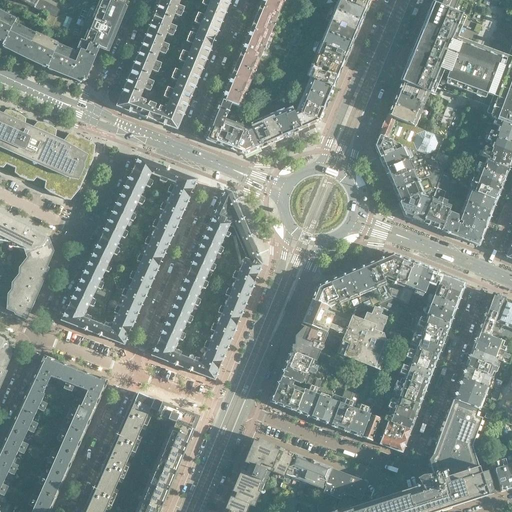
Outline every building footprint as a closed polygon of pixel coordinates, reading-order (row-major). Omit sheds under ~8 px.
[(52,0),(54,1),(54,0),(18,0),(38,11),(57,17),(64,15),(55,7),(41,0),(52,0)] [(125,7),(128,0),(101,0),(100,6),(122,15),(125,7)] [(177,6),(179,1),(176,0),(160,0),(159,4),(181,13),(183,8),(177,6)] [(222,19),(226,9),(204,0),(202,5),(208,7),(206,12),(222,19)] [(226,9),(230,0),(228,0),(203,0),(204,0),(226,9)] [(278,14),(283,2),(278,0),(262,0),(260,6),(276,13),(278,14)] [(370,1),(368,0),(339,0),(339,1),(348,4),(349,2),(353,4),(352,6),(365,12),(370,1)] [(511,25),(479,13),(483,3),(486,4),(488,0),(498,0),(507,4),(509,0),(478,0),(477,4),(471,19),(434,4),(433,4),(433,5),(430,14),(429,13),(429,15),(426,23),(425,23),(425,24),(422,33),(421,33),(421,34),(417,43),(417,44),(413,52),(413,53),(413,54),(409,62),(409,63),(405,72),(405,73),(401,81),(401,82),(426,93),(429,94),(433,86),(492,108),(488,118),(493,120),(511,127),(511,25)] [(467,0),(435,0),(434,4),(471,19),(477,4),(468,0),(467,0)] [(365,12),(352,6),(352,8),(347,6),(348,4),(339,1),(337,5),(333,3),(330,10),(334,12),(361,23),(365,12)] [(311,15),(316,4),(310,2),(306,13),(311,15)] [(122,15),(100,6),(94,3),(64,15),(57,17),(56,18),(51,29),(73,37),(85,42),(90,45),(97,48),(107,52),(122,15)] [(181,13),(159,4),(155,13),(171,20),(173,15),(179,17),(181,13)] [(274,17),(276,13),(260,6),(259,6),(255,18),(273,25),(276,18),(274,17)] [(218,28),(222,19),(206,12),(204,17),(198,14),(196,19),(218,28)] [(361,23),(334,12),(330,23),(339,26),(340,24),(344,26),(343,28),(356,34),(361,23)] [(170,24),(171,20),(155,13),(151,22),(174,32),(176,27),(170,24)] [(307,26),(311,15),(306,13),(301,24),(307,26)] [(77,55),(56,47),(57,46),(34,36),(34,35),(34,36),(13,26),(15,22),(0,14),(0,45),(9,50),(19,55),(26,59),(37,64),(45,67),(51,70),(60,74),(64,75),(73,79),(83,83),(94,55),(87,52),(90,45),(85,42),(73,37),(69,46),(77,55)] [(270,33),(273,25),(255,18),(250,29),(266,36),(268,32),(270,33)] [(218,28),(196,19),(194,24),(200,26),(198,31),(215,37),(218,28)] [(174,32),(151,22),(147,32),(164,39),(166,34),(172,36),(174,32)] [(356,34),(343,28),(343,30),(338,28),(339,26),(330,23),(325,33),(352,44),(356,34)] [(302,37),(307,26),(301,24),(297,35),(302,37)] [(265,40),(266,36),(250,29),(245,41),(263,48),(267,40),(265,40)] [(211,47),(215,37),(198,31),(196,35),(190,33),(188,38),(211,47)] [(162,43),(164,39),(147,32),(144,41),(166,50),(168,46),(162,43)] [(352,44),(325,33),(321,44),(330,48),(330,46),(335,48),(334,50),(347,55),(352,44)] [(298,48),(302,37),(297,35),(292,46),(298,48)] [(207,56),(211,47),(188,38),(186,43),(192,45),(190,50),(206,56),(207,56)] [(166,50),(144,41),(140,50),(156,57),(158,52),(164,55),(166,50)] [(260,56),(263,48),(245,41),(241,53),(257,59),(258,56),(260,56)] [(347,55),(334,50),(334,52),(329,50),(330,48),(321,44),(316,55),(343,66),(347,55)] [(94,55),(97,48),(90,45),(87,52),(94,55)] [(293,59),(298,48),(292,46),(288,56),(293,59)] [(154,62),(156,57),(140,50),(136,59),(158,69),(160,64),(154,62)] [(203,65),(206,56),(190,50),(189,54),(182,52),(181,56),(203,65)] [(257,59),(241,53),(240,53),(236,64),(253,72),(258,60),(257,59)] [(343,66),(316,55),(312,66),(321,70),(321,68),(326,70),(325,72),(338,77),(343,66)] [(199,75),(203,65),(181,56),(179,61),(185,63),(183,68),(199,75)] [(289,70),(293,59),(288,56),(283,67),(289,70)] [(158,69),(136,59),(132,69),(149,75),(150,71),(157,73),(158,69)] [(249,84),(253,72),(236,64),(231,76),(249,84)] [(338,77),(325,72),(325,74),(320,72),(321,70),(312,66),(307,77),(311,79),(334,88),(338,77)] [(195,84),(199,75),(183,68),(181,72),(175,70),(173,75),(195,84)] [(147,80),(149,75),(132,69),(128,78),(151,87),(153,82),(147,80)] [(195,84),(173,75),(171,79),(177,82),(175,86),(192,93),(195,84)] [(243,96),(249,84),(231,76),(226,88),(243,96)] [(151,87),(128,78),(124,87),(125,87),(141,94),(143,89),(149,92),(151,87)] [(329,99),(334,88),(311,79),(306,90),(329,99)] [(422,104),(426,93),(401,82),(396,93),(422,104)] [(188,102),(192,93),(175,86),(173,91),(167,88),(165,93),(188,102)] [(139,98),(141,94),(125,87),(121,97),(143,105),(145,101),(139,98)] [(238,108),(243,96),(226,88),(221,101),(230,105),(238,108)] [(325,111),(329,99),(306,90),(302,101),(325,111)] [(184,111),(188,102),(165,93),(164,98),(170,100),(168,105),(184,111)] [(417,115),(422,104),(396,93),(392,105),(417,115)] [(138,116),(143,105),(121,97),(116,107),(125,110),(124,110),(134,114),(138,116)] [(223,123),(230,105),(221,101),(214,116),(214,117),(213,120),(223,123)] [(320,122),(325,111),(302,101),(297,112),(320,122)] [(154,121),(158,112),(154,110),(156,105),(149,103),(147,107),(143,105),(138,116),(154,122),(154,121)] [(180,120),(184,111),(168,105),(166,109),(160,107),(158,112),(180,120)] [(413,126),(417,115),(392,105),(387,116),(413,126)] [(92,160),(94,146),(89,142),(75,135),(68,134),(62,143),(61,143),(55,140),(55,139),(54,139),(56,131),(51,127),(43,123),(37,122),(31,129),(24,126),(25,119),(20,115),(12,111),(5,110),(1,115),(0,115),(0,167),(3,168),(6,165),(15,169),(14,173),(19,177),(26,181),(33,182),(36,178),(45,182),(44,189),(49,193),(63,200),(70,201),(79,189),(92,160)] [(468,120),(471,112),(465,110),(462,117),(468,120)] [(294,133),(320,122),(297,112),(295,113),(294,111),(285,115),(294,133)] [(176,130),(180,120),(158,112),(154,121),(159,123),(162,125),(168,127),(176,130)] [(294,133),(285,115),(284,113),(273,117),(283,138),(294,133)] [(424,131),(413,126),(387,116),(379,136),(396,143),(405,147),(421,154),(433,158),(441,138),(424,131)] [(283,138),(273,117),(263,122),(272,143),(283,138)] [(465,127),(468,120),(462,117),(459,125),(465,127)] [(214,145),(223,123),(213,120),(212,122),(211,123),(205,138),(205,139),(206,141),(205,141),(214,145)] [(511,127),(493,120),(492,124),(498,126),(496,130),(511,136),(511,127)] [(272,143),(263,122),(252,127),(253,130),(261,148),(272,143)] [(225,149),(233,127),(223,123),(214,145),(225,149)] [(243,131),(235,153),(244,156),(246,156),(245,156),(261,148),(253,130),(252,127),(251,125),(244,128),(243,131)] [(462,135),(465,127),(459,125),(457,133),(462,135)] [(235,153),(243,131),(233,127),(225,149),(235,153)] [(511,136),(496,130),(495,134),(489,132),(488,136),(511,144),(511,136)] [(459,143),(462,135),(457,133),(454,141),(459,143)] [(399,150),(396,143),(379,136),(374,147),(379,158),(399,150)] [(511,144),(488,136),(486,140),(492,142),(490,146),(511,153),(511,144)] [(456,151),(459,143),(454,141),(451,148),(456,151)] [(511,156),(511,153),(490,146),(489,149),(483,147),(482,151),(510,162),(511,156)] [(384,169),(421,154),(405,147),(399,150),(379,158),(384,169)] [(453,158),(456,151),(451,148),(448,156),(453,158)] [(510,162),(482,151),(480,155),(486,157),(485,161),(507,170),(510,162)] [(410,169),(418,165),(419,168),(426,165),(421,154),(384,169),(389,181),(411,171),(410,169)] [(451,166),(453,158),(448,156),(445,163),(445,164),(451,166)] [(155,176),(159,166),(153,164),(138,158),(134,167),(150,174),(155,176)] [(442,172),(445,164),(445,163),(437,160),(428,164),(430,169),(434,167),(439,179),(442,172)] [(507,170),(485,161),(483,165),(477,163),(476,167),(504,177),(507,170)] [(448,174),(451,166),(445,164),(442,172),(448,174)] [(172,182),(176,172),(159,166),(155,176),(158,177),(157,180),(165,183),(168,182),(168,181),(172,182)] [(147,179),(150,174),(134,167),(130,175),(150,185),(151,181),(147,179)] [(504,177),(476,167),(475,171),(480,173),(479,177),(501,185),(504,177)] [(416,182),(411,171),(389,181),(394,192),(416,182)] [(192,190),(196,180),(181,174),(176,172),(172,182),(176,184),(176,183),(192,190)] [(445,181),(448,174),(442,172),(439,179),(445,181)] [(150,185),(130,175),(126,184),(141,191),(144,186),(148,188),(150,185)] [(501,185),(479,177),(477,180),(472,178),(470,182),(498,193),(501,185)] [(418,194),(430,190),(425,178),(416,182),(394,192),(398,203),(418,194)] [(498,193),(470,182),(467,190),(471,191),(495,200),(498,193)] [(188,198),(192,190),(176,183),(176,184),(174,188),(170,186),(168,189),(188,198)] [(139,196),(141,191),(126,184),(122,192),(142,201),(143,198),(139,196)] [(188,198),(168,189),(166,193),(171,195),(169,200),(184,207),(185,207),(188,198)] [(261,264),(241,218),(238,211),(238,210),(231,193),(228,192),(224,191),(216,210),(224,213),(220,221),(228,224),(224,233),(228,235),(231,236),(240,265),(243,266),(242,268),(257,275),(261,264)] [(491,212),(495,200),(471,191),(467,202),(491,212)] [(142,201),(122,192),(119,200),(118,201),(133,208),(136,203),(140,205),(142,201)] [(432,228),(446,194),(441,192),(437,204),(430,201),(422,224),(432,228)] [(411,219),(420,197),(418,194),(398,203),(404,216),(411,219)] [(443,232),(450,213),(452,210),(445,207),(450,196),(446,194),(432,228),(443,232)] [(422,224),(430,201),(420,197),(411,219),(422,224)] [(180,215),(184,207),(169,200),(166,205),(162,203),(160,207),(180,215)] [(133,208),(118,201),(114,209),(114,210),(133,219),(135,215),(131,213),(133,208)] [(487,224),(491,212),(467,202),(463,214),(487,224)] [(180,215),(160,207),(159,210),(163,212),(161,217),(177,224),(180,215)] [(133,219),(114,210),(110,218),(125,225),(128,220),(132,222),(133,219)] [(228,224),(220,221),(224,213),(216,210),(213,217),(213,218),(209,226),(224,233),(228,224)] [(0,241),(3,242),(14,220),(0,213),(0,241)] [(458,225),(456,224),(458,221),(458,216),(450,213),(443,232),(454,236),(458,225)] [(483,235),(487,224),(463,214),(460,221),(462,222),(460,226),(483,235)] [(177,224),(161,217),(159,222),(154,220),(153,224),(173,233),(177,224)] [(123,230),(125,225),(110,218),(106,227),(125,236),(127,232),(123,230)] [(45,238),(31,231),(32,229),(14,220),(3,242),(7,243),(12,244),(12,247),(12,248),(18,249),(20,248),(23,248),(24,251),(25,255),(50,245),(48,240),(47,239),(47,238),(46,238),(45,238)] [(173,233),(153,224),(151,227),(156,229),(153,235),(169,241),(173,233)] [(483,235),(460,226),(458,225),(454,236),(478,246),(483,235)] [(125,236),(106,227),(106,226),(102,235),(117,242),(120,237),(124,239),(125,236)] [(228,235),(224,233),(209,226),(205,235),(220,241),(222,238),(226,239),(228,235)] [(115,247),(117,242),(102,235),(98,243),(117,253),(119,249),(115,247)] [(165,250),(169,241),(153,235),(151,239),(147,237),(145,241),(165,250)] [(220,241),(205,235),(201,243),(221,252),(223,247),(219,245),(220,241)] [(165,250),(145,241),(144,245),(148,247),(146,252),(162,259),(165,250)] [(117,253),(98,243),(94,252),(109,259),(112,254),(116,256),(117,253)] [(221,252),(201,243),(198,252),(213,258),(214,255),(219,257),(221,252)] [(45,268),(51,255),(52,254),(52,253),(52,252),(52,251),(50,245),(25,255),(27,261),(24,264),(20,269),(22,272),(19,275),(18,276),(40,285),(47,269),(45,268)] [(107,264),(109,259),(94,252),(90,261),(109,270),(111,266),(107,264)] [(158,267),(162,259),(146,252),(144,257),(139,255),(138,258),(158,267)] [(211,262),(213,258),(198,252),(194,260),(213,269),(215,264),(211,262)] [(386,276),(394,256),(394,255),(391,254),(391,255),(375,261),(382,278),(386,276)] [(395,280),(403,259),(394,256),(386,276),(395,280)] [(158,267),(138,258),(136,262),(140,264),(138,269),(154,276),(158,267)] [(403,285),(412,263),(403,259),(395,280),(394,281),(403,285)] [(213,269),(194,260),(190,269),(205,276),(207,272),(211,274),(213,269)] [(109,270),(90,261),(86,269),(101,276),(103,271),(108,273),(109,270)] [(384,283),(382,278),(375,261),(366,265),(366,266),(375,287),(384,283)] [(413,289),(422,267),(412,263),(403,285),(413,289)] [(375,287),(366,266),(357,270),(357,269),(357,270),(366,291),(375,287)] [(427,284),(432,271),(422,267),(413,289),(423,293),(427,284)] [(253,283),(257,275),(242,268),(240,273),(235,272),(234,275),(253,283)] [(99,281),(101,276),(86,269),(82,277),(82,278),(101,287),(103,283),(99,281)] [(150,285),(154,276),(138,269),(136,274),(132,272),(130,276),(150,285)] [(203,279),(205,276),(190,269),(186,278),(206,286),(208,281),(203,279)] [(366,291),(357,270),(357,269),(347,273),(347,274),(356,295),(366,291)] [(439,283),(442,274),(432,271),(427,284),(434,287),(436,282),(439,283)] [(356,295),(347,274),(345,274),(345,275),(341,276),(340,276),(340,277),(339,277),(338,277),(347,299),(352,309),(351,309),(353,315),(363,310),(361,305),(360,305),(360,303),(356,295)] [(464,285),(464,283),(462,283),(456,280),(442,274),(439,283),(438,285),(460,294),(464,285)] [(250,292),(253,283),(234,275),(232,279),(237,281),(235,286),(250,292)] [(33,301),(40,285),(18,276),(12,284),(13,284),(15,287),(12,290),(8,295),(9,295),(11,298),(8,301),(7,309),(14,313),(15,315),(26,319),(31,306),(32,307),(34,302),(33,301)] [(150,285),(130,276),(128,280),(133,281),(131,286),(146,293),(150,285)] [(347,299),(338,277),(337,278),(336,279),(335,279),(332,280),(331,280),(331,281),(329,281),(337,301),(338,303),(347,299)] [(101,287),(82,278),(78,286),(93,293),(95,288),(100,290),(101,287)] [(206,286),(186,278),(182,286),(197,293),(199,289),(203,291),(206,286)] [(337,301),(329,281),(328,282),(327,283),(327,282),(326,282),(326,283),(321,285),(320,285),(328,305),(329,304),(337,301)] [(328,305),(320,285),(319,286),(318,287),(318,286),(317,286),(317,287),(316,287),(314,293),(314,295),(313,295),(311,301),(327,308),(328,305)] [(456,304),(460,294),(438,285),(434,296),(456,304)] [(91,298),(93,293),(78,286),(74,295),(93,304),(95,300),(91,298)] [(143,302),(146,293),(131,286),(128,291),(124,289),(122,293),(142,301),(143,302)] [(196,297),(197,293),(182,286),(179,295),(198,303),(200,298),(196,297)] [(246,301),(250,292),(235,286),(232,291),(228,289),(227,293),(246,301)] [(398,301),(400,294),(390,290),(389,294),(391,298),(398,301)] [(391,298),(389,294),(388,291),(379,295),(382,302),(391,298)] [(138,310),(142,301),(122,293),(121,296),(125,298),(123,303),(138,310)] [(242,309),(246,301),(227,293),(225,296),(229,298),(227,303),(242,309)] [(93,304),(74,295),(74,294),(69,303),(85,310),(87,305),(92,307),(93,304)] [(493,326),(494,324),(504,299),(503,299),(501,298),(500,298),(495,296),(492,294),(491,297),(488,305),(487,307),(486,310),(486,311),(483,319),(482,320),(482,322),(493,326)] [(198,303),(179,295),(175,303),(190,310),(192,305),(196,307),(198,303)] [(453,314),(456,304),(434,296),(430,306),(453,314)] [(393,313),(396,305),(394,304),(391,298),(382,302),(377,304),(378,307),(393,313)] [(372,306),(369,299),(360,303),(360,305),(361,305),(363,310),(372,306)] [(511,330),(511,302),(504,299),(494,324),(511,330)] [(386,346),(380,335),(385,322),(379,320),(382,313),(373,310),(370,317),(365,315),(362,323),(348,317),(343,315),(331,310),(327,308),(311,301),(311,302),(310,302),(302,323),(328,334),(332,335),(338,338),(343,340),(337,354),(377,370),(386,346)] [(88,321),(89,318),(83,315),(85,310),(69,303),(65,312),(80,319),(77,327),(77,328),(78,327),(92,333),(96,324),(88,321)] [(135,319),(138,310),(123,303),(121,308),(116,306),(115,310),(135,319)] [(188,315),(190,310),(175,303),(171,312),(190,321),(192,317),(188,315)] [(239,318),(243,310),(242,309),(227,303),(225,308),(221,306),(219,310),(239,318)] [(450,321),(453,314),(430,306),(426,316),(427,317),(449,325),(450,321)] [(135,319),(115,310),(113,314),(118,315),(115,320),(131,327),(135,319)] [(235,327),(239,318),(219,310),(218,314),(222,316),(220,321),(235,327)] [(77,327),(80,319),(65,312),(61,321),(76,327),(77,327)] [(190,321),(171,312),(167,321),(182,327),(184,322),(189,324),(190,321)] [(449,325),(427,317),(426,321),(423,319),(421,323),(446,333),(449,325)] [(127,336),(131,327),(115,320),(113,327),(105,324),(103,327),(96,324),(92,333),(107,339),(111,330),(127,336)] [(180,332),(182,327),(167,321),(163,329),(183,338),(184,334),(180,332)] [(232,336),(235,327),(220,321),(218,326),(214,324),(212,328),(232,336)] [(396,332),(399,324),(390,321),(387,329),(396,332)] [(491,332),(493,326),(482,322),(477,334),(488,338),(491,332)] [(316,362),(328,334),(302,323),(298,333),(294,337),(294,342),(290,351),(315,361),(316,362)] [(446,333),(421,323),(420,327),(423,329),(422,333),(443,341),(446,333)] [(422,333),(406,326),(404,329),(421,335),(422,333)] [(228,344),(232,336),(212,328),(211,331),(215,333),(213,338),(228,344)] [(183,338),(163,329),(159,338),(175,344),(177,340),(181,341),(183,338)] [(123,345),(127,336),(111,330),(107,339),(108,339),(123,345)] [(417,335),(404,330),(403,334),(415,339),(417,335)] [(498,342),(501,335),(491,332),(488,338),(498,342)] [(422,333),(421,335),(420,336),(417,335),(415,339),(440,348),(443,341),(422,333)] [(498,342),(488,338),(477,334),(474,342),(503,352),(504,348),(499,346),(500,342),(498,342)] [(344,362),(331,356),(338,338),(332,335),(323,359),(342,367),(344,362)] [(508,345),(511,339),(501,335),(498,342),(500,342),(508,345)] [(173,349),(175,344),(159,338),(156,346),(171,353),(171,352),(174,353),(176,350),(173,349)] [(225,353),(228,344),(213,338),(211,343),(207,341),(205,345),(225,353)] [(440,348),(415,339),(414,343),(417,344),(416,348),(437,356),(440,348)] [(503,352),(474,342),(471,350),(494,359),(496,354),(501,356),(503,352)] [(221,362),(225,353),(205,345),(204,349),(208,350),(206,355),(221,362)] [(167,362),(171,353),(156,346),(151,356),(167,362)] [(3,371),(9,358),(10,357),(11,356),(11,355),(10,355),(10,354),(8,348),(0,351),(0,384),(5,372),(3,371)] [(437,356),(416,348),(414,352),(411,351),(409,355),(434,364),(437,356)] [(182,368),(186,358),(179,355),(180,352),(176,350),(174,353),(171,352),(171,353),(167,362),(168,363),(168,362),(182,368)] [(492,363),(494,359),(471,350),(468,359),(496,369),(498,365),(492,363)] [(315,361),(290,351),(290,352),(287,359),(316,371),(318,367),(313,365),(315,361)] [(218,370),(221,362),(206,355),(204,361),(201,360),(200,363),(201,363),(218,370)] [(434,364),(409,355),(408,359),(411,360),(410,364),(431,372),(434,364)] [(45,377),(53,360),(52,360),(45,357),(44,357),(43,358),(41,363),(40,364),(35,375),(35,376),(33,379),(33,380),(29,388),(41,394),(48,378),(45,377)] [(197,374),(201,363),(200,363),(201,360),(196,358),(195,361),(186,358),(182,368),(197,374)] [(316,371),(287,359),(284,367),(306,376),(308,377),(310,373),(315,374),(316,371)] [(468,359),(465,367),(490,376),(493,377),(496,369),(468,359)] [(53,360),(45,377),(48,378),(49,376),(57,379),(56,382),(63,385),(62,389),(66,390),(75,369),(66,366),(67,366),(66,365),(66,366),(63,364),(62,364),(53,361),(53,360)] [(214,380),(218,370),(201,363),(197,374),(198,374),(214,380)] [(431,372),(410,364),(408,368),(405,367),(403,371),(428,380),(431,372)] [(306,376),(284,367),(280,375),(287,378),(292,380),(302,385),(306,376)] [(486,387),(490,376),(465,367),(461,378),(486,387)] [(90,397),(98,378),(89,375),(88,374),(85,373),(84,373),(76,370),(76,369),(75,369),(66,390),(70,392),(73,386),(89,392),(87,396),(90,397)] [(428,380),(403,371),(402,375),(405,376),(404,380),(425,388),(428,380)] [(348,381),(349,376),(340,372),(338,377),(348,381)] [(277,405),(287,378),(280,375),(272,395),(271,399),(270,399),(270,400),(269,402),(272,403),(277,405)] [(99,400),(104,389),(105,388),(107,382),(107,383),(107,382),(106,381),(99,378),(98,378),(90,397),(87,396),(81,408),(93,413),(97,405),(97,404),(99,401),(99,400)] [(286,408),(294,387),(290,386),(292,380),(287,378),(277,405),(279,406),(280,406),(281,406),(281,407),(282,407),(286,408)] [(482,398),(486,387),(461,378),(457,389),(482,398)] [(422,396),(425,388),(404,380),(402,384),(399,383),(397,387),(422,396)] [(303,415),(313,387),(310,386),(308,391),(304,390),(303,391),(295,412),(303,415)] [(295,412),(303,391),(294,387),(286,408),(286,409),(293,411),(295,412)] [(311,418),(319,396),(315,394),(317,389),(313,387),(303,415),(311,418)] [(422,396),(397,387),(396,391),(399,393),(397,397),(419,405),(422,396)] [(46,403),(41,400),(44,395),(41,394),(29,388),(25,396),(25,397),(24,400),(23,400),(23,401),(20,408),(19,409),(34,416),(36,410),(42,413),(46,403)] [(478,410),(482,398),(457,389),(452,400),(478,410)] [(348,401),(338,429),(345,431),(354,409),(360,395),(352,392),(348,401)] [(156,416),(161,403),(135,393),(121,424),(139,433),(143,425),(146,427),(151,416),(156,418),(156,416)] [(320,422),(329,399),(319,396),(311,418),(320,422)] [(416,413),(419,405),(397,397),(396,401),(393,400),(391,404),(416,413)] [(320,422),(330,426),(339,403),(329,399),(320,422)] [(338,428),(348,401),(345,399),(343,405),(339,403),(330,426),(338,428)] [(437,511),(493,494),(492,492),(490,484),(484,465),(468,470),(465,459),(480,454),(478,448),(468,445),(470,439),(464,436),(467,428),(471,430),(478,410),(452,400),(432,455),(429,460),(428,460),(433,475),(428,476),(428,475),(421,476),(416,479),(416,480),(417,479),(419,485),(419,486),(368,502),(368,501),(368,499),(362,496),(360,500),(358,506),(374,511),(437,511)] [(199,417),(186,412),(185,412),(174,408),(174,407),(173,407),(165,404),(164,404),(162,403),(161,402),(161,403),(156,416),(175,423),(193,430),(194,429),(194,427),(195,427),(195,426),(197,421),(198,420),(197,420),(198,418),(199,417),(198,417),(199,417)] [(416,413),(391,404),(389,408),(393,409),(391,414),(413,422),(416,413)] [(353,434),(364,407),(360,405),(358,410),(354,409),(345,431),(353,434)] [(90,421),(93,414),(93,413),(81,408),(79,407),(76,412),(71,410),(66,420),(72,422),(69,428),(84,434),(88,426),(88,425),(89,422),(90,421)] [(360,437),(369,415),(365,413),(367,408),(364,407),(353,434),(360,437)] [(371,442),(375,431),(380,419),(383,411),(372,407),(369,415),(360,437),(371,442)] [(37,424),(31,421),(34,416),(19,409),(16,417),(15,417),(15,418),(14,421),(13,421),(13,422),(10,429),(10,430),(24,437),(27,431),(32,434),(37,424)] [(409,430),(413,422),(391,414),(389,418),(386,417),(385,421),(409,430)] [(409,430),(385,421),(380,419),(375,431),(405,442),(409,430)] [(159,511),(182,458),(186,449),(188,444),(193,430),(175,423),(138,511),(159,511)] [(134,454),(140,441),(136,440),(139,433),(121,424),(109,451),(128,459),(131,452),(134,454)] [(80,443),(84,434),(69,428),(67,433),(61,431),(57,441),(62,444),(60,449),(75,456),(75,455),(78,447),(79,446),(80,443)] [(27,445),(21,442),(24,437),(10,430),(9,430),(6,438),(5,439),(4,442),(3,442),(4,443),(0,450),(14,458),(17,452),(22,455),(27,445)] [(402,451),(405,442),(375,431),(371,442),(399,452),(401,453),(402,451)] [(254,507),(269,472),(284,478),(293,454),(278,448),(278,449),(260,441),(258,443),(256,444),(254,444),(247,461),(246,463),(247,463),(243,471),(243,470),(231,497),(250,505),(254,507)] [(71,464),(74,456),(75,456),(60,449),(57,455),(52,452),(47,463),(53,465),(50,471),(65,477),(69,469),(69,468),(70,465),(71,465),(71,464)] [(0,476),(4,479),(7,473),(12,476),(17,466),(20,460),(14,458),(0,450),(0,476)] [(123,480),(128,468),(125,466),(128,459),(109,451),(98,477),(116,486),(119,478),(123,480)] [(323,489),(331,469),(293,454),(284,478),(283,481),(321,496),(324,490),(323,489)] [(511,487),(511,472),(509,464),(505,465),(504,461),(500,462),(508,489),(511,487)] [(508,489),(500,462),(496,463),(497,468),(493,469),(499,488),(500,492),(500,491),(501,492),(508,489)] [(362,496),(367,483),(331,469),(323,489),(324,490),(321,496),(317,508),(318,510),(323,511),(334,511),(336,511),(343,494),(360,500),(362,496)] [(61,486),(65,478),(65,477),(50,471),(48,476),(42,474),(38,484),(43,487),(41,492),(56,499),(56,498),(59,490),(60,489),(61,486),(61,487),(61,486)] [(111,507),(116,495),(113,493),(116,486),(98,477),(86,504),(103,511),(104,511),(107,505),(111,507)] [(52,507),(55,499),(56,499),(41,492),(38,498),(33,495),(28,507),(33,510),(32,511),(49,511),(50,511),(51,508),(52,508),(52,507)] [(374,511),(358,506),(360,500),(343,494),(336,511),(334,511),(323,511),(318,510),(318,511),(374,511)] [(246,511),(250,505),(231,497),(230,497),(224,511),(246,511)]
